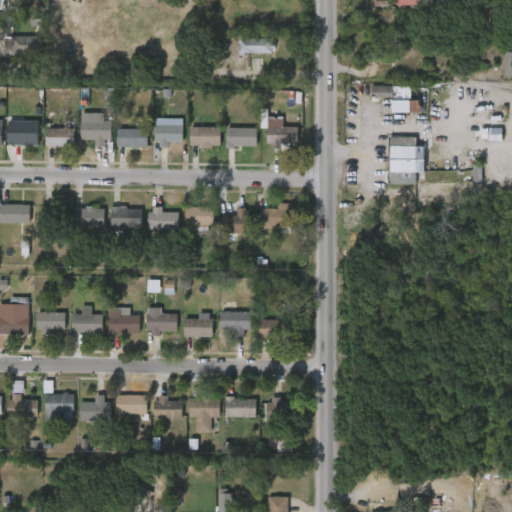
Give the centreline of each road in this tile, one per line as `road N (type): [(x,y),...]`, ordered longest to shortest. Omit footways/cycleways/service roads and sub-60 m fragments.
road 1 (secondary): [(325,0),(326,511)]
road 2 (residential): [(0,176),(327,182)]
road 3 (residential): [(0,364),(327,367)]
